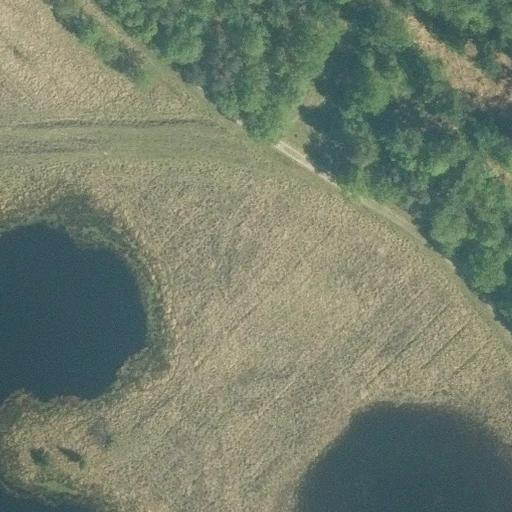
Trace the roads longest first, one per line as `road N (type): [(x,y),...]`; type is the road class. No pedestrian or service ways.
road 1 (track): [(94,0),(238,120),(426,236),(511,334)]
road 2 (track): [(291,153),(359,0)]
